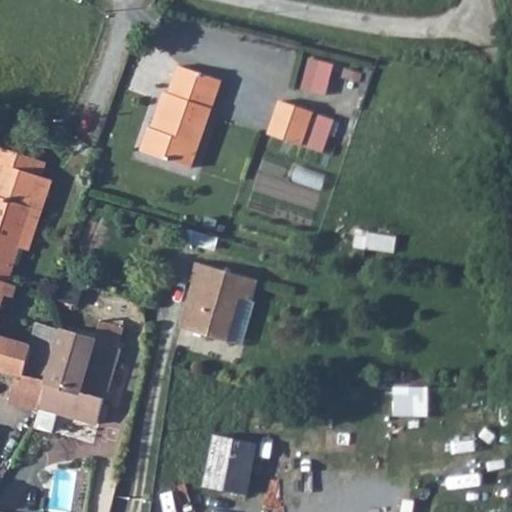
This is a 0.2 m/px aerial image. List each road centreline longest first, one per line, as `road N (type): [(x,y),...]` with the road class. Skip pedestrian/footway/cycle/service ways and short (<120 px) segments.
road 1 (residential): [(477,13),(459,28),(428,29),(242,0)]
road 2 (residential): [(129,511),(162,382),(171,302)]
